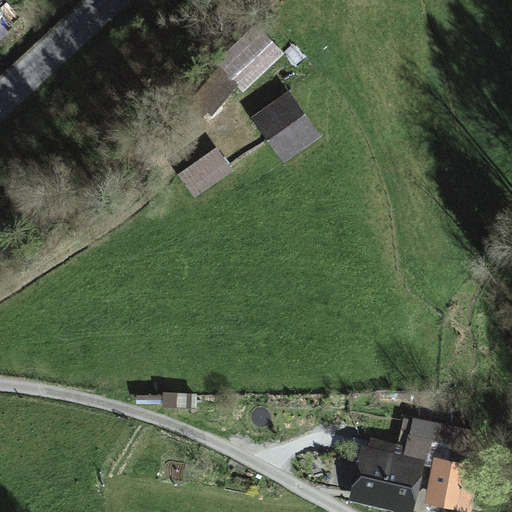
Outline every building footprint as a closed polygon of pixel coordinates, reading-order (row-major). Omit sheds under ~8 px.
[(257,32),(224,63),(242,83),(275,52),(257,32)] [(191,109),(202,118),(232,83),(217,70),(195,96),(199,100),(191,109)] [(253,116),(285,160),(322,134),(290,90),(253,116)] [(228,171),(215,153),(184,175),(197,193),(228,171)] [(429,442),(409,437),(407,448),(370,440),(358,492),(407,503),(416,464),(423,466),(429,442)] [(467,467),(441,462),(433,500),(463,505),(465,489),(463,489),(467,467)]
